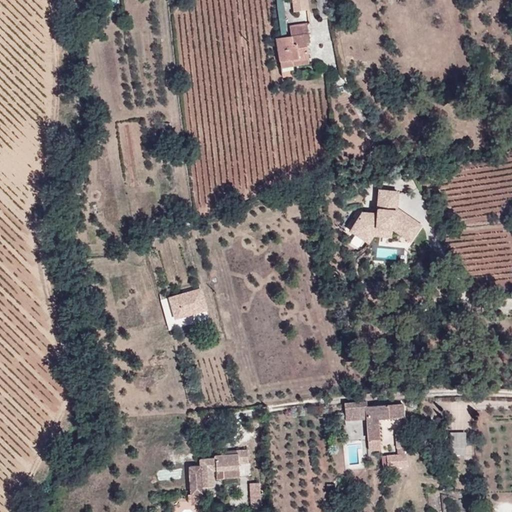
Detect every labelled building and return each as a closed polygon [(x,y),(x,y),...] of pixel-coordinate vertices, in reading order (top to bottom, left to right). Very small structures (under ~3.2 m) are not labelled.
[(298,0),(284,0),(286,19),(300,17),(298,0)] [(287,34),(288,43),(278,43),(280,65),(293,65),(294,67),(305,66),(303,47),(305,47),(304,33),(287,34)] [(293,65),(280,65),(280,73),(294,72),(294,67),(293,65)] [(178,123),(164,124),(165,137),(178,136),(178,123)] [(370,154),(356,157),(358,166),(372,163),(370,154)] [(400,236),(404,234),(412,223),(389,205),(391,189),(372,186),(369,210),(355,208),(343,225),(359,237),(365,230),(382,233),(383,225),(400,236)] [(189,328),(198,326),(217,322),(211,301),(196,305),(199,315),(177,321),(181,333),(187,331),(187,329),(189,328)] [(201,336),(198,326),(189,328),(192,338),(201,336)] [(347,421),(369,420),(370,440),(383,440),(381,420),(405,418),(404,404),(368,407),(345,408),(347,421)] [(465,437),(450,436),(450,458),(464,458),(465,437)] [(249,450),(238,450),(239,454),(216,455),(216,457),(202,457),(202,464),(191,464),(192,491),(203,491),(203,485),(214,485),(214,469),(224,469),(225,469),(240,468),(239,462),(249,462),(249,450)] [(408,455),(384,456),(384,465),(389,465),(389,467),(408,467),(408,455)] [(240,476),(240,468),(225,469),(225,476),(240,476)] [(336,482),(327,482),(326,490),(334,491),(336,482)] [(258,483),(248,483),(248,501),(258,501),(258,483)]
